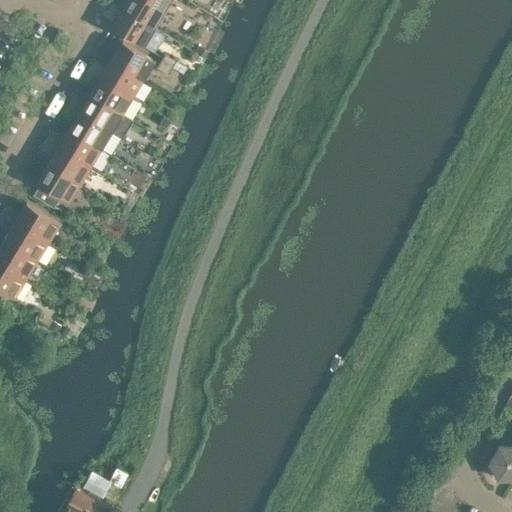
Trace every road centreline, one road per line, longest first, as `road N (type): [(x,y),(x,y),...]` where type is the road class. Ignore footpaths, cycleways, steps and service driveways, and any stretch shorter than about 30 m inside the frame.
road 1 (unclassified): [(129,511),(198,283),(324,0)]
road 2 (residential): [(505,511),(450,477),(511,378)]
road 3 (residential): [(70,21),(80,33),(0,175)]
